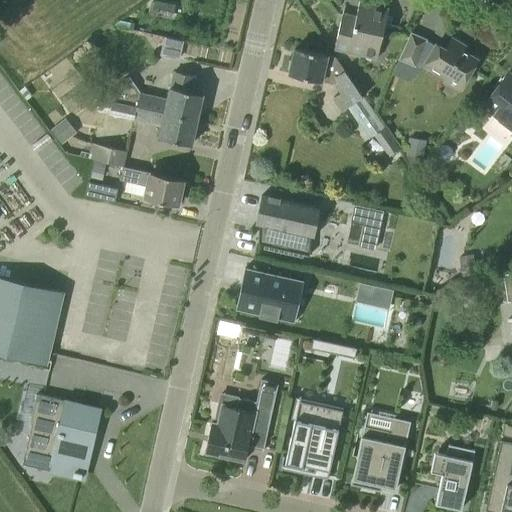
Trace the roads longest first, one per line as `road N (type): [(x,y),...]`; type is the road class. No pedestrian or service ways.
road 1 (residential): [(159,477),(269,0)]
road 2 (residential): [(159,477),(308,511)]
